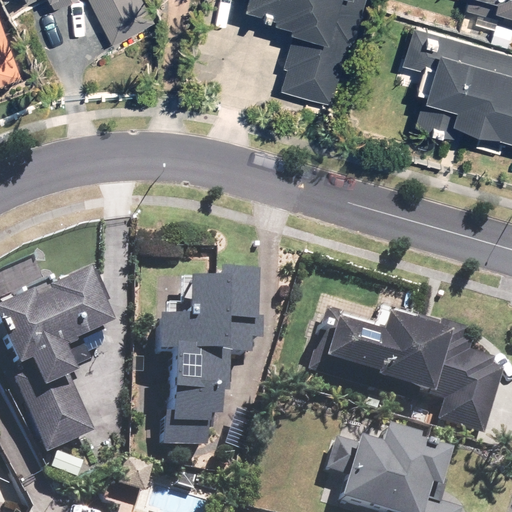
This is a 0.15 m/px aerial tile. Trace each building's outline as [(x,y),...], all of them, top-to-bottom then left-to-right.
[(98,0),(118,39),(159,18),(150,0),(98,0)] [(336,98),(365,0),(277,0),(286,2),(283,10),(303,16),(289,60),(295,61),(288,83),(336,98)] [(511,0),(470,0),(470,2),(509,14),(511,7),(511,0)] [(0,81),(24,73),(0,5),(0,81)] [(511,45),(420,18),(408,57),(429,63),(423,82),(431,85),(422,117),(464,129),(469,111),(511,124),(511,45)] [(115,320),(90,266),(36,290),(34,287),(0,302),(0,319),(23,369),(13,374),(47,450),(94,429),(69,374),(79,370),(68,344),(78,340),(77,337),(115,320)] [(257,315),(258,268),(221,267),(221,275),(190,275),(189,312),(160,311),(159,347),(176,348),(175,412),(163,411),(162,443),(209,445),(210,414),(223,415),(224,389),(228,389),(229,349),(251,349),(251,338),(262,338),(263,315),(257,315)] [(325,307),(307,369),(415,400),(418,387),(443,394),(436,419),(484,433),(503,367),(492,364),(494,356),(469,349),(472,339),(464,337),(467,326),(391,304),(385,324),(325,307)] [(348,474),(342,495),(397,511),(461,511),(463,507),(429,496),(433,483),(442,486),(456,442),(389,422),(383,440),(361,434),(358,444),(335,437),(325,467),(348,474)] [(142,491),(155,460),(130,450),(117,481),(142,491)]
